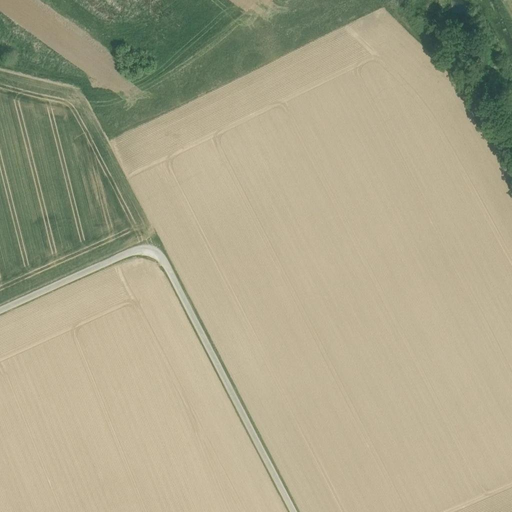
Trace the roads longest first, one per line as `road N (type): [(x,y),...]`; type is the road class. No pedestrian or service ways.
road 1 (unclassified): [(295,511),(153,245),(0,310)]
road 2 (track): [(511,172),(446,59),(398,21),(385,0)]
